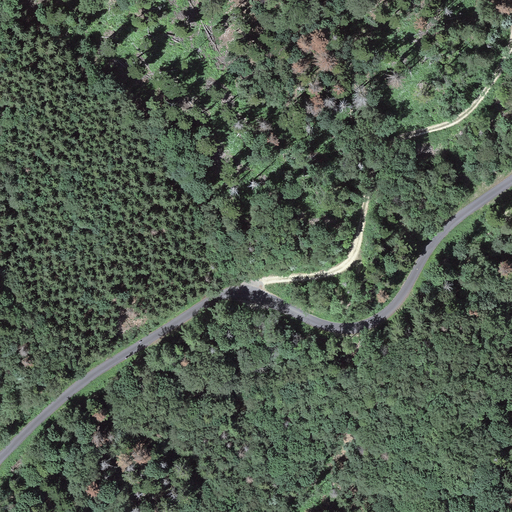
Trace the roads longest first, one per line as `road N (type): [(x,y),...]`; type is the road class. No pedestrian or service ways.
road 1 (unclassified): [(511,179),(449,224),(395,305),(375,320),(337,328),(232,291),(87,379),(0,458)]
road 2 (track): [(246,291),(345,264),(378,157),(393,140),(465,114),(511,40)]
